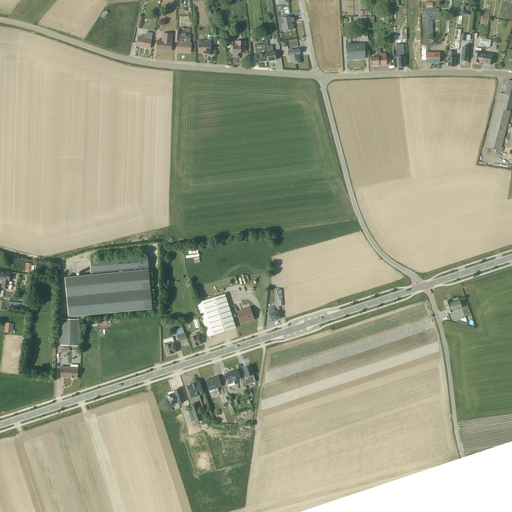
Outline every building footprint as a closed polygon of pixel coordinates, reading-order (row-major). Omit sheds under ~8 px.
[(278,25),(280,32),(293,30),(292,25),(290,25),(290,23),(294,22),(293,18),(289,19),(289,17),(281,19),(282,20),(281,20),(281,24),(278,25)] [(363,28),(366,28),(366,24),(367,24),(366,17),(358,17),(358,24),(362,24),(362,27),(363,28)] [(183,53),(190,53),(191,43),(190,43),(190,36),(183,35),(183,34),(179,34),(180,29),(179,29),(176,28),(174,43),(175,43),(178,43),(177,52),(183,53)] [(136,46),(149,49),(152,34),(146,33),(146,36),(140,35),(140,38),(138,37),(136,46)] [(157,40),(156,50),(170,52),(172,35),(162,34),(161,40),(157,40)] [(267,62),(275,61),(274,52),(273,52),(272,46),(268,46),(267,42),(267,40),(269,40),(269,36),(264,36),(264,42),(267,62)] [(198,54),(202,54),(202,55),(209,56),(211,39),(207,39),(207,41),(203,41),(203,42),(199,42),(198,54)] [(227,42),(227,48),(230,48),(229,53),(232,53),(232,57),(237,57),(237,53),(245,53),(245,42),(235,42),(234,45),(233,44),(232,42),(227,42)] [(346,45),(347,60),(356,60),(355,44),(346,45)] [(364,59),(364,44),(355,44),(355,58),(356,60),(364,59)] [(265,45),(255,46),(256,55),(258,55),(259,62),(267,62),(265,45)] [(427,46),(421,46),(421,61),(425,61),(426,63),(439,63),(439,53),(427,53),(427,46)] [(476,63),(476,62),(482,62),(483,54),(480,54),(480,51),(481,51),(481,49),(475,48),(475,50),(474,50),(473,62),(476,63)] [(299,50),(287,52),(288,57),(289,57),(290,62),(295,62),(295,64),(300,63),(298,55),(300,54),(299,50)] [(376,57),(370,58),(370,66),(390,65),(390,57),(386,57),(385,53),(380,53),(380,50),(376,51),(376,57)] [(482,63),(482,64),(491,65),(493,54),(486,54),(486,55),(483,54),(482,63)] [(504,94),(499,93),(485,148),(502,152),(503,148),(501,147),(510,112),(511,102),(511,81),(507,81),(504,94)] [(90,262),(90,273),(148,269),(147,257),(90,262)] [(31,264),(25,263),(25,272),(30,273),(31,272),(33,272),(34,266),(31,266),(31,264)] [(151,309),(148,270),(85,276),(85,274),(84,273),(82,274),(82,276),(65,278),(69,320),(61,319),(60,345),(78,346),(79,320),(86,320),(86,315),(151,309)] [(0,288),(7,290),(10,273),(0,271),(0,281),(2,281),(0,288)] [(208,337),(235,328),(224,294),(196,304),(208,337)] [(9,307),(32,309),(32,304),(12,302),(12,301),(9,301),(9,307)] [(444,302),(445,306),(445,307),(446,307),(448,313),(461,309),(459,301),(449,304),(448,301),(444,302)] [(236,312),(240,324),(253,320),(249,307),(236,312)] [(274,309),(268,312),(268,314),(270,322),(281,319),(278,311),(275,312),(274,309)] [(10,323),(5,323),(4,332),(12,333),(13,324),(10,324),(10,323)] [(182,328),(174,330),(178,342),(187,339),(185,333),(184,333),(182,328)] [(192,343),(193,347),(202,344),(198,334),(197,335),(196,333),(190,335),(190,338),(189,338),(191,343),(192,343)] [(164,344),(164,343),(165,346),(164,346),(165,346),(164,347),(166,351),(167,355),(171,354),(176,352),(173,342),(172,337),(169,338),(163,340),(164,344)] [(61,366),(60,378),(77,378),(78,365),(70,365),(70,367),(61,366)] [(250,366),(243,368),(246,378),(247,377),(249,384),(254,382),(252,376),(253,375),(250,366)] [(240,380),(237,370),(224,374),(229,387),(234,385),(233,382),(240,380)] [(206,381),(209,391),(214,390),(215,390),(217,389),(221,387),(218,377),(206,381)] [(191,398),(203,395),(199,383),(187,386),(191,398)] [(183,403),(178,389),(174,391),(175,394),(167,396),(171,408),(179,405),(183,403)] [(196,403),(189,405),(195,423),(198,422),(198,423),(202,423),(202,421),(196,403)] [(194,421),(190,409),(184,411),(188,423),(194,421)]
